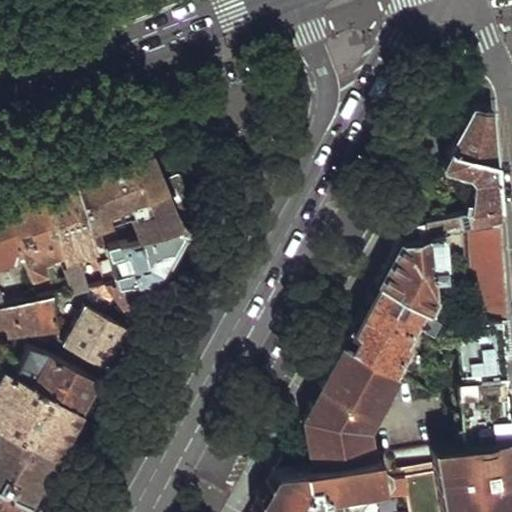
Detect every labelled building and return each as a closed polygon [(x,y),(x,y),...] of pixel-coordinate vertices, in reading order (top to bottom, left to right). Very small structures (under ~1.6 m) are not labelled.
[(471,104),(448,145),(494,155),(491,106),(481,105),(471,104)] [(68,173),(93,246),(98,244),(103,242),(174,215),(159,179),(143,143),(68,173)] [(448,145),(439,163),(466,169),(471,176),(467,194),(460,196),(460,207),(497,199),(494,155),(448,145)] [(37,185),(59,250),(64,265),(61,266),(69,289),(86,285),(77,259),(73,260),(71,254),(93,246),(68,173),(53,179),(37,185)] [(159,179),(174,215),(190,209),(182,191),(174,173),(159,179)] [(20,192),(2,199),(24,265),(28,276),(40,272),(38,263),(40,256),(59,250),(37,185),(20,192)] [(0,200),(0,262),(6,260),(10,271),(24,265),(2,199),(0,200)] [(404,226),(399,235),(438,227),(443,226),(498,215),(498,207),(497,199),(460,207),(408,217),(404,226)] [(103,242),(111,269),(102,271),(105,282),(150,273),(178,223),(174,215),(103,242)] [(443,226),(449,305),(504,296),(501,256),(498,215),(443,226)] [(387,257),(375,279),(423,306),(432,291),(430,270),(440,268),(438,227),(399,235),(387,257)] [(105,282),(126,316),(138,295),(150,273),(105,282)] [(358,309),(341,340),(390,366),(403,341),(398,338),(410,315),(426,322),(433,311),(423,306),(375,279),(358,309)] [(0,323),(4,323),(5,333),(53,328),(51,292),(0,302),(0,323)] [(80,303),(58,342),(100,362),(111,343),(122,324),(80,303)] [(453,318),(455,372),(502,369),(500,342),(499,315),(453,318)] [(309,411),(300,413),(309,464),(369,453),(363,427),(396,369),(390,366),(341,340),(328,362),(317,382),(328,388),(324,397),(312,399),(309,398),(307,400),(309,411)] [(22,344),(13,361),(29,369),(24,380),(75,409),(84,392),(93,376),(42,350),(22,344)] [(0,427),(50,454),(62,431),(75,409),(24,380),(0,365),(0,381),(10,386),(0,403),(0,427)] [(452,372),(453,394),(457,394),(458,419),(454,419),(455,437),(511,427),(511,407),(504,407),(502,369),(455,372),(452,372)] [(317,382),(309,398),(312,399),(324,397),(328,388),(317,382)] [(0,485),(25,499),(37,476),(50,454),(0,427),(0,485)] [(511,427),(455,437),(430,442),(435,511),(511,511),(511,466),(506,467),(505,450),(511,449),(511,427)] [(369,453),(309,464),(274,470),(279,500),(248,508),(245,511),(338,511),(337,493),(377,485),(374,452),(369,453)] [(274,470),(269,471),(248,508),(279,500),(274,470)] [(385,493),(405,489),(401,471),(382,475),(385,493)] [(0,485),(0,511),(17,511),(25,499),(0,485)]
